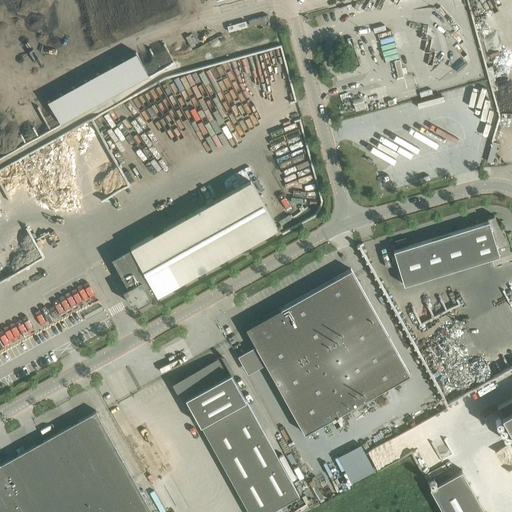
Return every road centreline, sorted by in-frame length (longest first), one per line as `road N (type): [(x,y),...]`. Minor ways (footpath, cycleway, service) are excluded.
road 1 (unclassified): [(0,414),(348,222)]
road 2 (unclassified): [(348,222),(293,19)]
road 3 (unclassified): [(348,222),(476,186),(511,189)]
